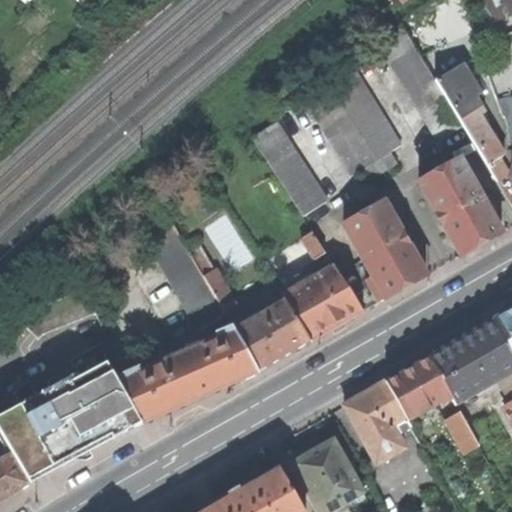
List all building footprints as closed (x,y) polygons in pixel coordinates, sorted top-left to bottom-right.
[(371,0),(383,15),(403,0),(371,0)] [(424,0),(398,20),(400,25),(417,51),(437,37),(431,21),(454,9),(446,0),(424,0)] [(446,0),(454,9),(472,35),(491,26),(478,0),(446,0)] [(511,0),(478,0),(491,26),(511,16),(511,0)] [(376,40),(438,142),(463,127),(435,81),(417,51),(400,25),(376,40)] [(459,66),(435,81),(463,127),(511,205),(511,173),(507,177),(504,172),(504,169),(506,167),(501,158),(504,155),(494,138),(495,136),(494,134),(491,134),(489,131),(479,115),(484,111),(475,96),(477,95),(467,78),(459,66)] [(303,97),(351,178),(363,170),(370,181),(395,166),(389,155),(401,148),(352,67),(303,97)] [(511,145),(511,97),(498,100),(509,125),(511,145)] [(302,218),(327,202),(277,124),(251,140),(302,218)] [(480,247),(502,234),(460,160),(419,184),(462,257),(480,247)] [(407,288),(427,276),(384,203),(343,227),(372,278),(384,298),(385,300),(407,288)] [(198,332),(226,317),(203,277),(187,250),(164,209),(139,228),(198,332)] [(315,262),(325,255),(312,234),(301,242),(315,262)] [(187,250),(203,277),(214,271),(198,243),(187,250)] [(334,329),(363,313),(334,268),(313,280),(310,273),(294,282),(298,288),(282,297),(284,301),(311,342),(334,329)] [(284,357),(311,342),(284,301),(248,322),(238,304),(235,306),(214,271),(203,277),(226,317),(232,327),(258,372),(284,357)] [(34,289),(48,302),(63,288),(50,274),(34,289)] [(378,301),(384,298),(372,278),(366,281),(378,301)] [(511,311),(493,322),(511,355),(511,311)] [(458,341),(430,357),(453,399),(457,406),(499,381),(511,373),(511,355),(493,322),(458,341)] [(201,398),(258,372),(232,327),(216,335),(219,341),(189,354),(187,353),(173,359),(173,361),(140,375),(137,370),(115,379),(124,395),(141,425),(201,398)] [(407,371),(387,382),(409,422),(441,403),(442,405),(453,399),(430,357),(407,371)] [(511,373),(499,381),(511,403),(511,402),(511,373)] [(343,406),(377,465),(405,448),(398,434),(411,426),(409,422),(387,382),(365,394),(343,406)] [(90,452),(141,425),(124,395),(109,401),(48,435),(36,412),(8,426),(35,481),(90,452)] [(480,447),(461,412),(447,420),(466,455),(480,447)] [(0,499),(5,497),(28,483),(0,435),(0,452),(4,458),(0,460),(0,499)] [(309,454),(293,464),(320,511),(327,511),(362,492),(333,441),(309,454)] [(209,511),(305,511),(282,470),(244,492),(209,511)]
